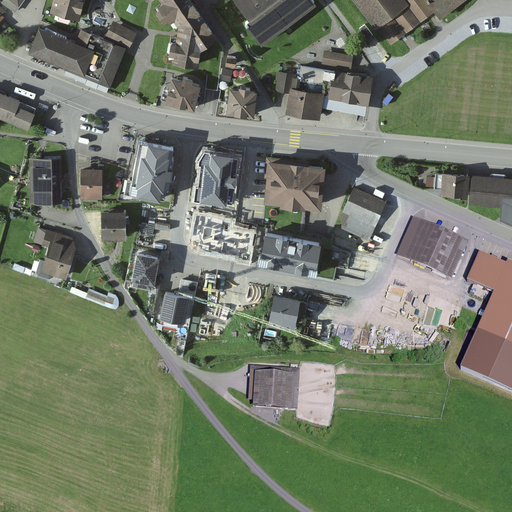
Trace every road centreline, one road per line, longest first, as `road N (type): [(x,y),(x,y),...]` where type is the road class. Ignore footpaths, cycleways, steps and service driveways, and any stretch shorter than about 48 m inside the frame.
road 1 (unclassified): [(62,91),(76,201),(114,280),(253,469),(305,511)]
road 2 (residential): [(192,129),(178,242),(189,260),(342,290),(368,285),(383,270),(415,194)]
road 3 (tertiary): [(349,145),(511,159)]
road 4 (tertiary): [(192,129),(349,145)]
road 5 (tertiary): [(62,91),(125,116),(192,129)]
